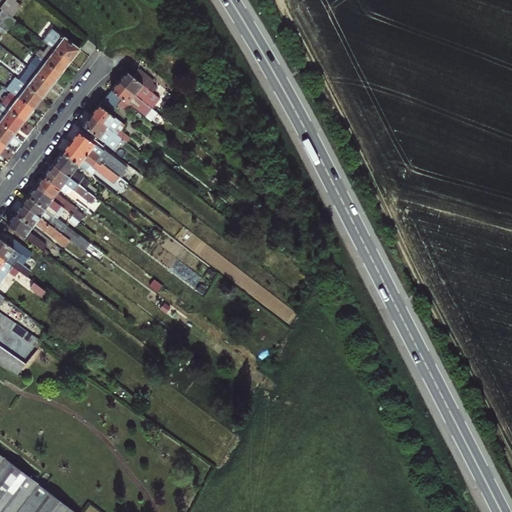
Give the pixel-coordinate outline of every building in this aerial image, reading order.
[(2,10),(12,17),(21,6),(14,1),(15,0),(6,0),(0,8),(2,10)] [(0,12),(0,27),(5,31),(10,24),(13,26),(17,21),(12,17),(2,10),(0,12)] [(43,40),(70,62),(79,49),(52,28),(43,40)] [(38,56),(61,74),(70,62),(49,46),(43,54),(40,51),(37,56),(38,56)] [(52,85),(61,74),(38,56),(29,68),(52,85)] [(130,74),(144,85),(150,77),(135,66),(130,74)] [(43,97),(52,85),(29,68),(20,80),(43,97)] [(127,71),(119,81),(151,107),(159,98),(144,85),(130,74),(127,71)] [(11,92),(34,109),(43,97),(20,80),(14,75),(5,87),(11,92)] [(112,91),(122,99),(144,116),(151,107),(119,81),(112,91)] [(113,110),(122,99),(112,91),(103,102),(113,110)] [(2,103),(25,121),(34,109),(11,92),(2,103)] [(0,103),(0,121),(15,133),(25,121),(2,103),(1,102),(0,103)] [(92,116),(122,139),(127,142),(131,137),(122,130),(126,125),(101,105),(92,116)] [(92,116),(84,126),(114,149),(122,139),(92,116)] [(0,140),(6,145),(15,133),(0,121),(0,140)] [(72,142),(119,177),(127,167),(106,151),(105,152),(79,132),(72,142)] [(72,142),(63,153),(79,165),(92,175),(96,169),(114,183),(119,177),(72,142)] [(63,153),(54,165),(96,196),(96,197),(99,193),(88,185),(91,182),(75,170),(79,165),(63,153)] [(54,165),(45,177),(61,188),(77,201),(81,195),(91,203),(96,196),(54,165)] [(37,187),(80,221),(84,216),(76,210),(77,209),(57,193),(61,188),(45,177),(37,187)] [(29,197),(55,217),(59,213),(85,233),(89,227),(80,221),(37,187),(29,197)] [(23,205),(70,240),(84,251),(90,243),(55,217),(29,197),(23,205)] [(65,247),(70,240),(23,205),(16,215),(32,227),(35,224),(65,247)] [(16,215),(8,225),(44,253),(49,247),(29,232),(32,227),(16,215)] [(243,231),(249,221),(244,218),(238,227),(243,231)] [(253,225),(249,221),(243,231),(248,234),(253,225)] [(27,260),(0,238),(0,256),(27,276),(27,277),(32,271),(23,265),(27,260)] [(0,272),(19,286),(27,276),(0,256),(0,272)] [(238,269),(231,279),(249,294),(257,285),(238,269)] [(45,291),(34,282),(30,287),(42,296),(45,291)] [(0,293),(0,321),(38,348),(42,342),(0,313),(0,304),(0,305),(6,298),(0,293)] [(292,323),(295,312),(280,308),(277,318),(292,323)] [(0,362),(18,375),(26,364),(0,345),(0,362)] [(0,455),(0,511),(74,511),(44,489),(37,483),(0,455)] [(37,483),(44,489),(53,477),(46,472),(37,483)]
